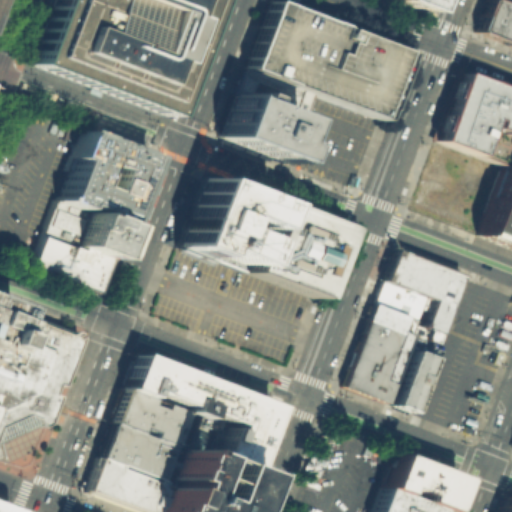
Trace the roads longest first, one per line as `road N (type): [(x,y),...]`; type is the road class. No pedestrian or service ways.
road 1 (tertiary): [(511,273),(0,77)]
road 2 (secondary): [(39,511),(233,0)]
road 3 (secondary): [(437,41),(302,396)]
road 4 (tertiary): [(0,280),(215,363)]
road 5 (tertiary): [(302,396),(511,476)]
road 6 (secondary): [(302,396),(258,511)]
road 7 (secondary): [(468,511),(511,396)]
